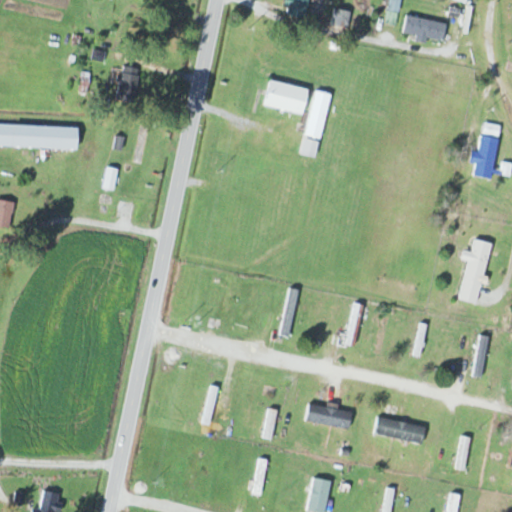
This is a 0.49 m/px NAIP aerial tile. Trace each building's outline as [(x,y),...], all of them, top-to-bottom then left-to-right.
[(307,20),(310,0),(291,0),(288,17),(307,20)] [(401,0),(389,0),(386,25),(398,26),(401,0)] [(351,13),(336,10),(333,23),(348,27),(351,13)] [(445,40),(447,22),(406,19),(404,37),(445,40)] [(450,45),(462,49),(468,32),(456,28),(450,45)] [(142,70),(125,66),(116,101),(134,105),(142,70)] [(304,114),(309,89),(271,81),(266,106),(304,114)] [(0,124),(0,146),(78,149),(79,127),(0,124)] [(475,176),(493,179),(500,126),(486,124),(485,134),(481,134),(479,152),(473,151),(472,162),(477,163),(475,176)] [(117,169),(107,169),(106,189),(116,189),(117,169)] [(0,227),(11,229),(16,203),(0,199),(0,227)] [(477,303),(492,244),(475,240),(472,252),(465,250),(463,258),(469,260),(460,299),(477,303)] [(237,279),(228,278),(222,320),(231,321),(237,279)] [(300,290),(290,288),(280,335),(290,337),(300,290)] [(364,306),(357,304),(348,341),(356,343),(364,306)] [(482,378),(491,337),(482,335),(473,376),(482,378)] [(216,394),(208,393),(205,422),(213,423),(216,394)] [(307,422),(350,430),(353,412),(310,404),(307,422)] [(278,410),(269,409),(264,438),(273,439),(278,410)] [(426,428),(378,417),(375,435),(423,445),(426,428)] [(471,438),(462,437),(458,469),(467,471),(471,438)] [(187,483),(195,485),(204,451),(197,449),(187,483)] [(269,461),(261,459),(253,494),(261,496),(269,461)] [(308,511),(312,511),(325,511),(332,482),(315,478),(308,511)] [(35,511),(62,511),(65,507),(57,503),(60,497),(47,490),(35,511)] [(458,511),(461,495),(451,493),(448,511),(458,511)]
